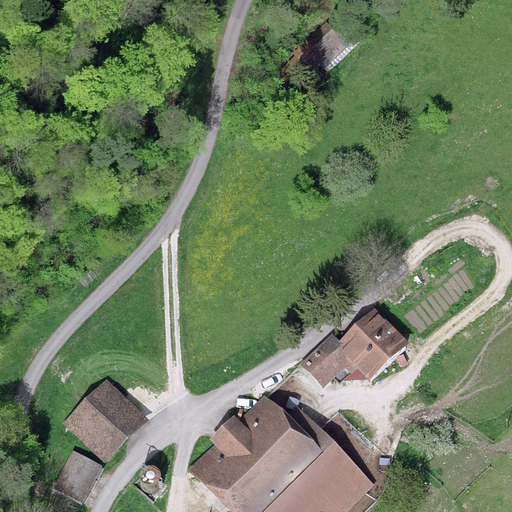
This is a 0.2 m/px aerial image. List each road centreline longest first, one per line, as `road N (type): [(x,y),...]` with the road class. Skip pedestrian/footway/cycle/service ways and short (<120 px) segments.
road 1 (unclassified): [(29,511),(17,447),(29,381),(184,197),(243,0)]
road 2 (track): [(182,420),(168,222)]
